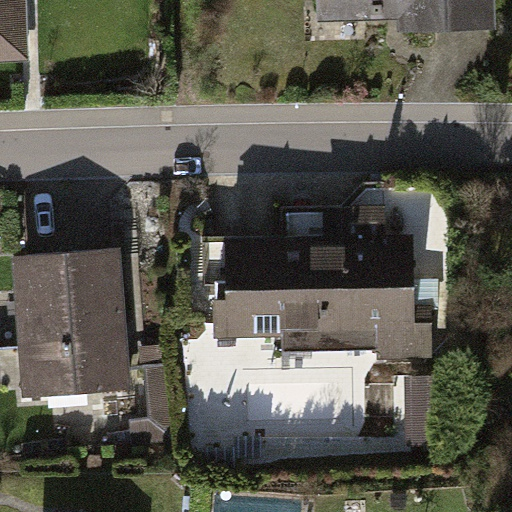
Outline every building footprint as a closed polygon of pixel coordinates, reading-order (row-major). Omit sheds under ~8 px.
[(0,0),(0,59),(37,59),(36,0),(0,0)] [(333,0),(333,16),(511,14),(511,0),(333,0)] [(440,353),(435,240),(409,241),(408,203),(346,206),(347,237),(251,241),(254,327),(393,322),(394,355),(440,353)] [(32,391),(136,387),(135,374),(134,346),(130,246),(26,250),(32,391)] [(176,344),(134,346),(135,374),(152,373),(156,417),(131,418),(131,445),(157,444),(177,434),(176,344)]
